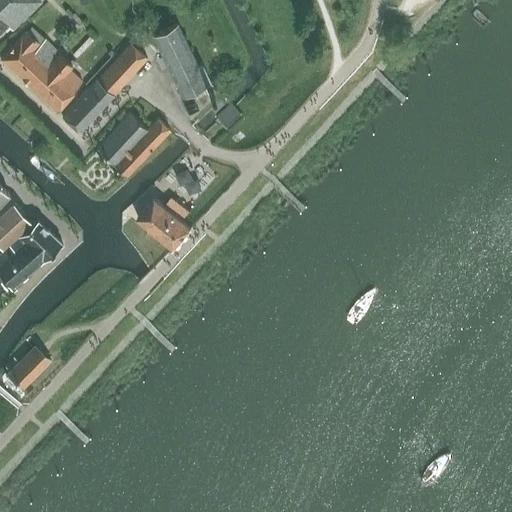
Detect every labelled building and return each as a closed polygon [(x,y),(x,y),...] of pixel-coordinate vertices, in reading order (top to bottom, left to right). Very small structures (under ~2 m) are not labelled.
[(0,0),(0,31),(8,24),(13,29),(42,1),(41,0),(0,0)] [(202,85),(211,81),(201,61),(198,62),(178,21),(151,34),(181,95),(192,90),(196,98),(206,93),(202,85)] [(0,59),(27,84),(42,98),(56,111),(83,80),(70,68),(72,65),(58,52),(59,51),(57,49),(45,37),(45,38),(40,33),(31,25),(9,49),(0,59)] [(130,41),(96,77),(88,86),(62,115),(80,132),(107,103),(114,95),(148,58),(130,41)] [(216,117),(226,127),(242,113),(235,106),(232,102),(216,117)] [(112,162),(126,177),(171,129),(157,116),(147,127),(129,110),(97,146),(112,162)] [(0,203),(10,192),(0,183),(0,203)] [(188,214),(170,197),(165,204),(156,195),(136,216),(173,250),(188,233),(192,228),(183,220),(188,214)] [(0,212),(0,243),(2,247),(31,220),(13,200),(0,212)] [(18,235),(0,251),(0,273),(12,287),(63,241),(38,218),(18,235)] [(6,372),(23,389),(52,360),(35,343),(6,372)]
